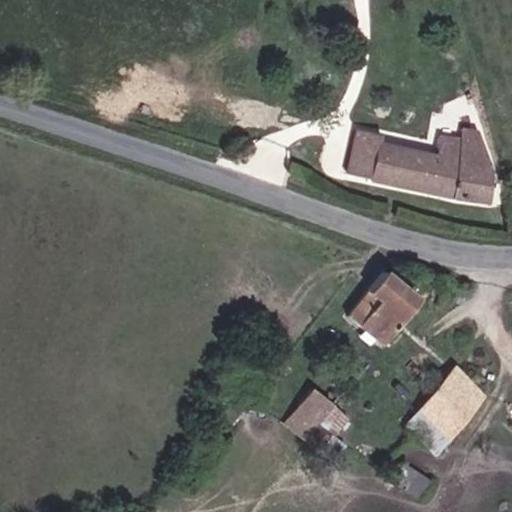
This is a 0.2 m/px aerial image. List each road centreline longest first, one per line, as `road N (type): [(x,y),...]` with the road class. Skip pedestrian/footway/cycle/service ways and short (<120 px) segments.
road 1 (unclassified): [(511,259),(410,245),(0,103)]
road 2 (track): [(511,132),(475,0)]
